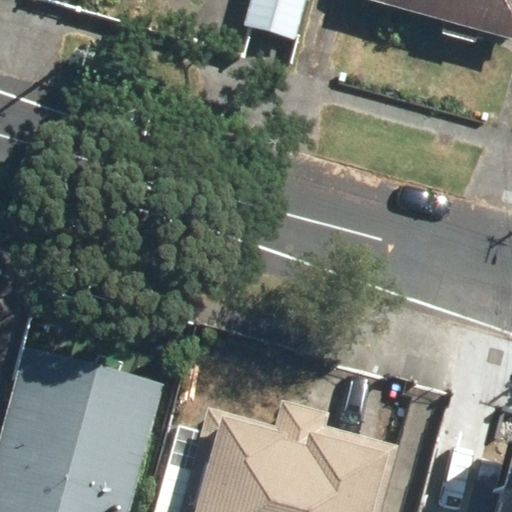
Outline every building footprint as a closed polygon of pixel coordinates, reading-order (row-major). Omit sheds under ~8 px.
[(291,0),(251,0),(242,38),(280,47),(291,0)] [(511,3),(511,0),(355,0),(503,39),(511,3)] [(96,511),(133,384),(2,346),(0,352),(0,511),(96,511)] [(266,410),(193,391),(161,511),(364,511),(382,444),(309,425),(314,403),(270,392),(266,410)] [(511,511),(511,469),(497,466),(486,511),(511,511)]
